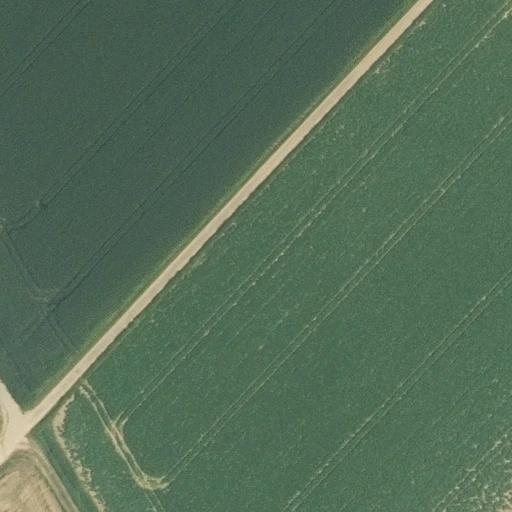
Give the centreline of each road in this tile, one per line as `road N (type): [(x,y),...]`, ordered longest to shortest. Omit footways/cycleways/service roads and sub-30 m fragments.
road 1 (track): [(69,511),(36,447),(458,0)]
road 2 (track): [(0,384),(36,447),(0,486)]
